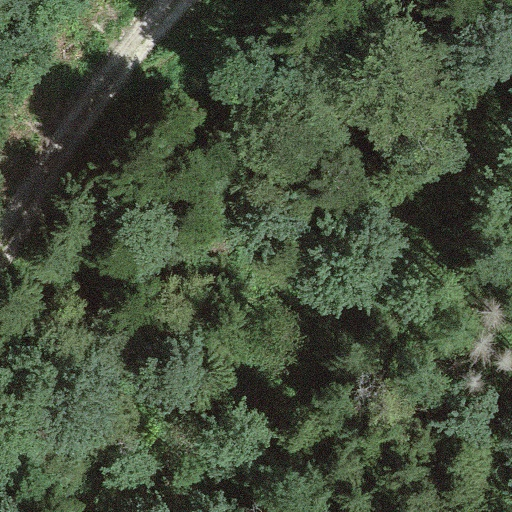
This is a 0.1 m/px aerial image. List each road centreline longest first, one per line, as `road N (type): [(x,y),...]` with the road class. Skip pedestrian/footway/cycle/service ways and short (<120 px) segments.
road 1 (track): [(241,511),(511,43)]
road 2 (track): [(185,0),(48,161),(0,243)]
